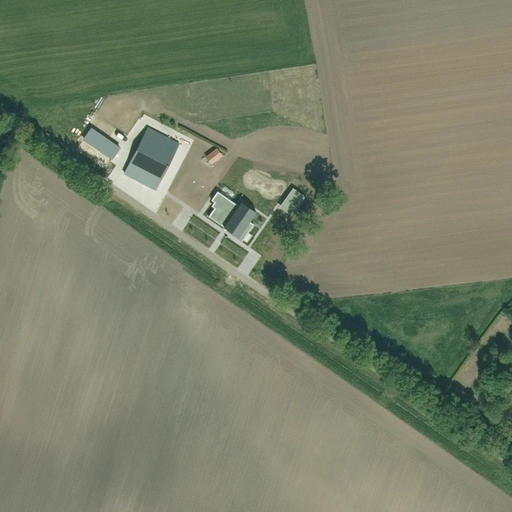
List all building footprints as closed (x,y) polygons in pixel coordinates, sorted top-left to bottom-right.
[(149,131),(128,173),(156,187),(177,145),(149,131)] [(110,132),(100,150),(116,158),(125,139),(110,132)] [(218,147),(208,158),(215,165),(226,155),(218,147)] [(211,188),(218,171),(192,160),(178,194),(195,201),(202,184),(211,188)] [(511,404),(503,421),(511,425),(511,404)]
